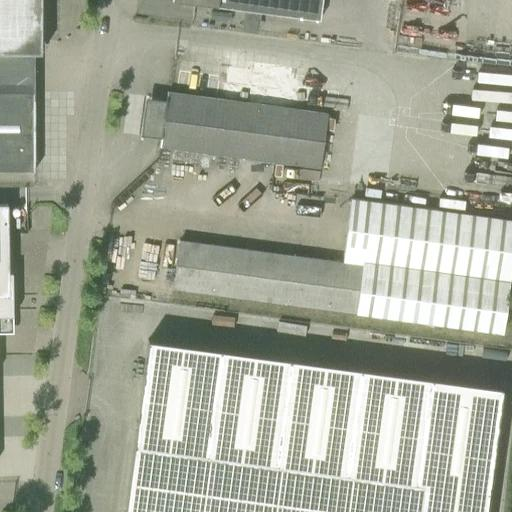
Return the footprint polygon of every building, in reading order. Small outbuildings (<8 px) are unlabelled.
[(0,0),(0,171),(13,172),(33,172),(33,47),(32,47),(32,0),(0,0)] [(171,0),(171,1),(179,2),(258,13),(319,21),(321,0),(171,0)] [(159,147),(179,150),(317,168),(324,113),(167,92),(159,147)] [(172,289),(191,292),(500,333),(511,249),(511,220),(350,199),(342,262),(178,241),(172,289)] [(0,328),(12,329),(11,269),(8,270),(6,205),(0,205),(0,328)] [(484,511),(501,388),(146,340),(123,511),(484,511)]
